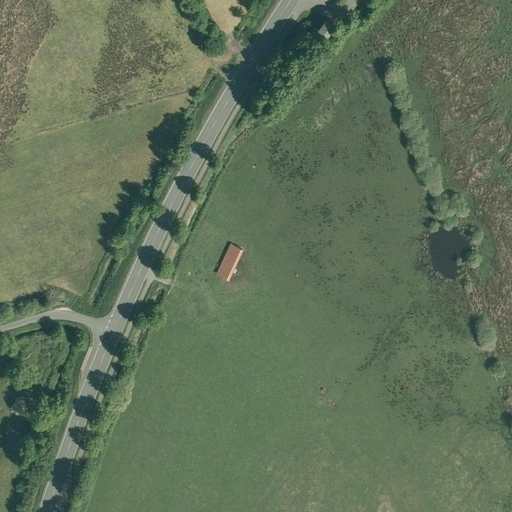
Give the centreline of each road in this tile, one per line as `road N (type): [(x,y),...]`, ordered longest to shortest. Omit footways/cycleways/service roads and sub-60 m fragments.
road 1 (primary): [(110,330),(178,181),(285,0)]
road 2 (primary): [(44,511),(110,330)]
